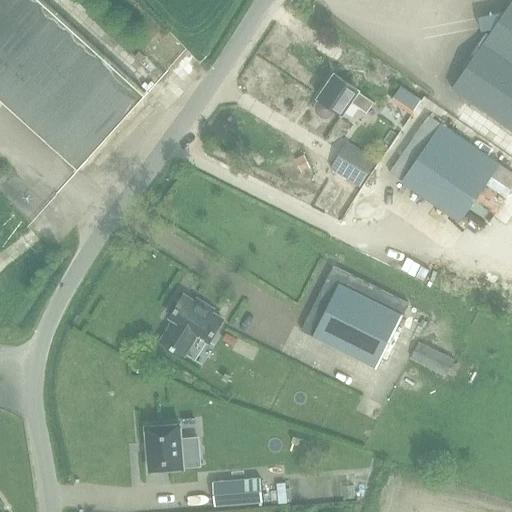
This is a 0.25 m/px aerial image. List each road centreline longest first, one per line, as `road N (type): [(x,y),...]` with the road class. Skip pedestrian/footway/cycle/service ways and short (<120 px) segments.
road 1 (tertiary): [(31,363),(73,269),(264,0)]
road 2 (tertiary): [(43,511),(28,409),(31,363)]
